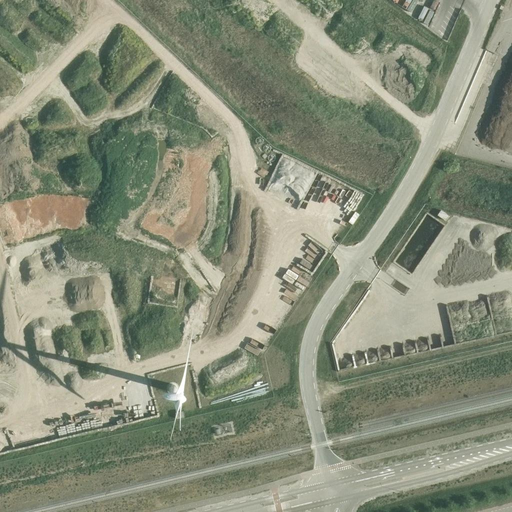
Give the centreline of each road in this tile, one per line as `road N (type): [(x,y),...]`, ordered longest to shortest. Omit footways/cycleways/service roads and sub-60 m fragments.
road 1 (unclassified): [(332,487),(308,393),(312,339),(418,172),(494,0)]
road 2 (tertiary): [(332,487),(511,444)]
